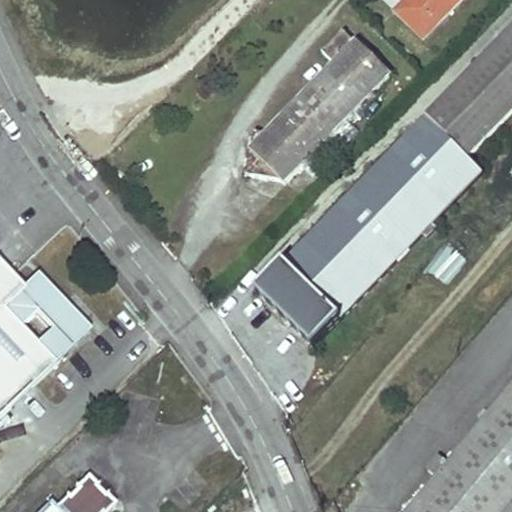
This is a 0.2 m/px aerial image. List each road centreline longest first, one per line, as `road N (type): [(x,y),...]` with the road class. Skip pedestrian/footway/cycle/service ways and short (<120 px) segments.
road 1 (unclassified): [(293,511),(262,437),(214,362),(56,169),(0,69)]
road 2 (unknown): [(161,295),(252,109),(333,12)]
road 3 (unknown): [(511,340),(401,478),(384,511)]
